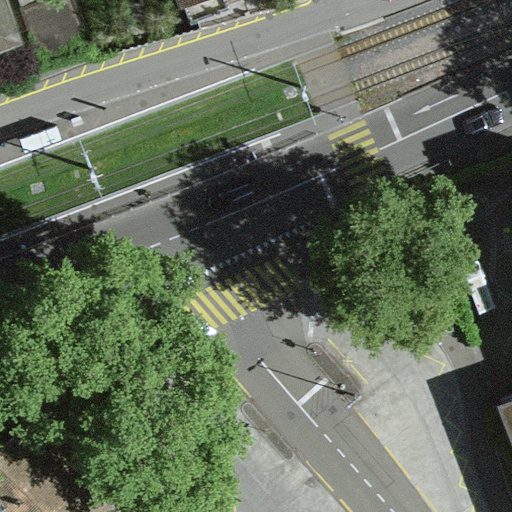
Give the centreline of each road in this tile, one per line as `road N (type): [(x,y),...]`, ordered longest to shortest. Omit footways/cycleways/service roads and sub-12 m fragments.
road 1 (secondary): [(157,245),(511,88)]
road 2 (tertiary): [(391,511),(157,245)]
road 3 (secondary): [(0,302),(157,245)]
